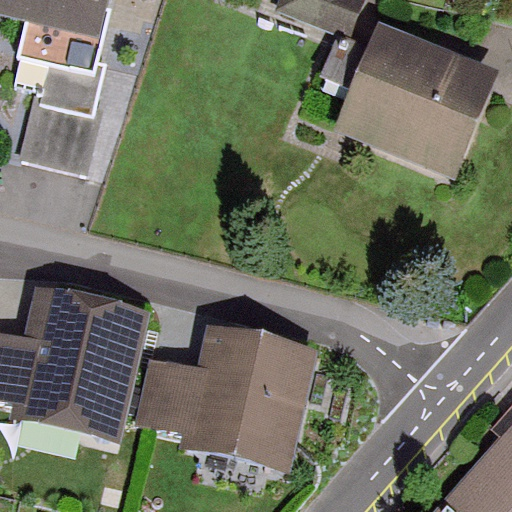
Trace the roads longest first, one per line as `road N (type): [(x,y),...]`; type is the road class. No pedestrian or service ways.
road 1 (residential): [(438,402),(364,335),(299,313),(0,247)]
road 2 (residential): [(345,511),(438,402)]
